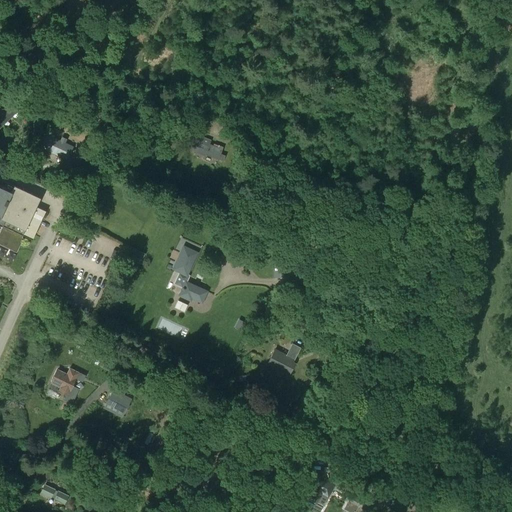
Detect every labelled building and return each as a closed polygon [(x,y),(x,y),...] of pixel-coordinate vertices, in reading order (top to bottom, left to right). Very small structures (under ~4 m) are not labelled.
[(0,126),(17,111),(8,100),(0,107),(0,126)] [(73,146),(53,138),(54,136),(47,132),(40,147),(67,159),(73,146)] [(188,148),(205,155),(205,154),(218,159),(221,149),(209,144),(210,140),(194,134),(188,148)] [(0,225),(2,226),(0,230),(0,241),(16,249),(40,198),(0,178),(0,225)] [(62,191),(70,194),(73,188),(65,184),(62,191)] [(179,274),(188,278),(199,254),(183,246),(172,271),(179,274)] [(130,247),(127,253),(141,260),(144,255),(130,247)] [(206,291),(186,282),(188,278),(179,274),(175,282),(184,286),(180,295),(190,299),(191,297),(201,302),(206,291)] [(175,308),(186,311),(189,302),(177,299),(175,308)] [(239,318),(235,327),(247,331),(251,322),(239,318)] [(274,349),(266,364),(287,375),(293,363),(291,362),(295,354),(288,350),(287,351),(286,351),(284,354),(274,349)] [(61,386),(59,390),(67,394),(65,399),(71,402),(77,389),(71,386),(74,380),(82,384),(85,377),(70,369),(67,375),(57,370),(52,382),(61,386)] [(129,403),(112,394),(107,403),(118,409),(116,413),(122,416),(129,403)] [(264,440),(269,443),(273,436),(268,433),(264,440)] [(302,498),(316,505),(322,493),(328,496),(334,486),(328,483),(328,482),(321,478),(313,492),(307,489),(302,498)] [(41,493),(64,503),(67,496),(44,485),(41,493)] [(402,504),(375,487),(362,508),(368,511),(375,511),(377,508),(383,511),(390,511),(393,508),(398,511),(402,504)] [(346,500),(357,506),(361,499),(349,493),(346,500)]
